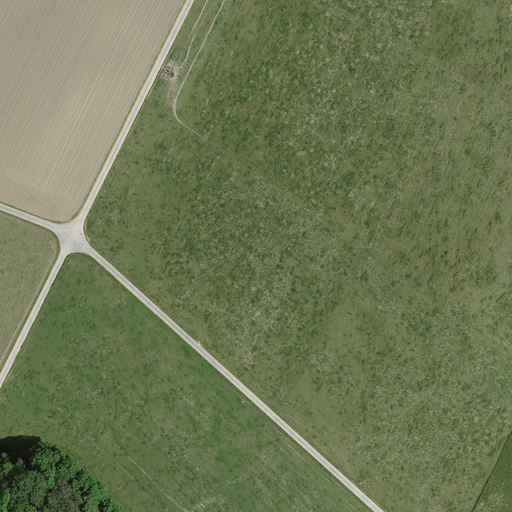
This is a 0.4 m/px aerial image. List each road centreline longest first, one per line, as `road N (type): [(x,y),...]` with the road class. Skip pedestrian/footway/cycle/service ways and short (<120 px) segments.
road 1 (track): [(0,377),(72,233),(379,511)]
road 2 (track): [(189,0),(72,233),(0,205)]
